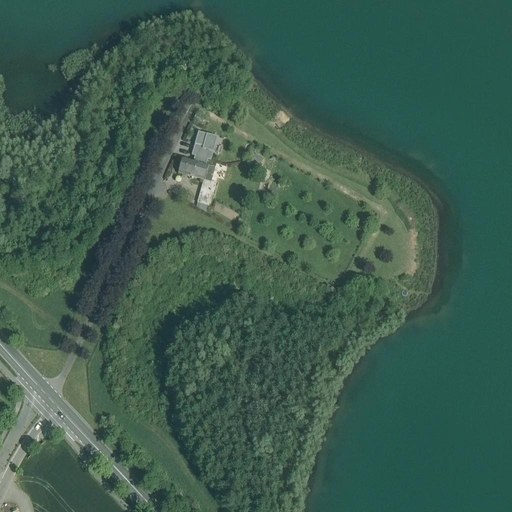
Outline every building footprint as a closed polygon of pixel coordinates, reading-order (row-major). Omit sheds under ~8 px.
[(198,133),(191,157),(194,157),(193,163),(197,164),(206,167),(208,161),(211,162),(217,139),(198,133)] [(262,162),(252,156),(248,161),(259,167),(262,162)] [(193,163),(182,160),(178,174),(193,178),(204,181),(208,167),(206,167),(197,164),(193,163)] [(216,184),(207,182),(204,181),(202,189),(213,192),(216,184)] [(213,192),(202,189),(198,203),(209,207),(213,192)] [(209,207),(198,203),(196,208),(207,214),(209,207)]
